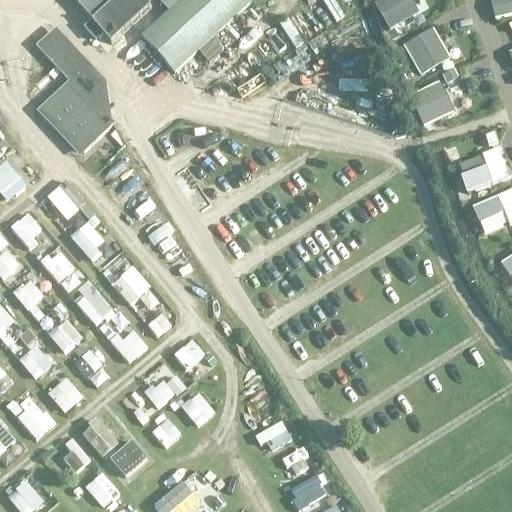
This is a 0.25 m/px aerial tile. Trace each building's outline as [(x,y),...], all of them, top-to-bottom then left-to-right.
[(73,0),(94,23),(93,24),(112,47),(152,10),(144,2),(146,0),(73,0)] [(258,0),(185,0),(142,40),(175,77),(258,0)] [(321,0),(329,13),(350,0),(321,0)] [(390,32),(417,16),(407,0),(386,0),(375,7),(390,32)] [(511,0),(490,6),(495,24),(511,19),(511,0)] [(354,7),(357,27),(368,25),(366,5),(354,7)] [(328,50),(357,37),(352,26),(323,40),(328,50)] [(432,31),(405,47),(422,76),(449,60),(432,31)] [(394,32),(382,39),(387,47),(399,40),(394,32)] [(85,95),(97,84),(52,34),(37,48),(69,84),(41,110),(83,156),(114,127),(85,95)] [(273,63),(293,50),(287,42),(267,55),(273,63)] [(309,61),(325,51),(320,43),(304,53),(309,61)] [(338,64),(367,55),(364,45),(335,54),(338,64)] [(386,49),(393,61),(400,56),(394,45),(386,49)] [(315,67),(308,75),(330,95),(346,78),(322,56),(314,66),(315,67)] [(355,62),(344,66),(353,93),(364,89),(355,62)] [(367,91),(377,88),(369,62),(359,65),(367,91)] [(240,83),(260,76),(257,66),(236,73),(240,83)] [(446,86),(458,79),(454,71),(441,77),(446,86)] [(442,86),(411,101),(425,129),(456,114),(442,86)] [(495,136),(485,139),(488,149),(498,146),(495,136)] [(487,172),(462,181),(468,196),(511,180),(501,151),(482,158),(487,172)] [(106,180),(130,162),(123,154),(100,171),(106,180)] [(0,167),(0,185),(4,189),(19,175),(7,161),(0,167)] [(118,201),(143,183),(136,174),(112,192),(118,201)] [(150,193),(125,210),(139,231),(164,214),(150,193)] [(511,193),(473,210),(480,225),(504,215),(509,229),(511,227),(511,193)] [(81,220),(65,201),(57,207),(73,226),(81,220)] [(142,234),(150,246),(174,230),(166,219),(142,234)] [(12,232),(31,254),(39,248),(20,225),(12,232)] [(152,248),(160,258),(181,241),(173,231),(152,248)] [(0,239),(0,238),(0,269),(15,257),(0,239)] [(100,258),(87,242),(79,248),(93,264),(100,258)] [(53,274),(69,260),(54,243),(38,257),(53,274)] [(172,269),(190,258),(181,245),(163,256),(172,269)] [(511,258),(492,268),(502,291),(511,286),(511,258)] [(184,260),(175,275),(184,280),(193,265),(184,260)] [(19,301),(38,292),(27,270),(8,280),(19,301)] [(73,277),(94,300),(102,293),(81,270),(73,277)] [(182,284),(196,299),(211,286),(197,270),(182,284)] [(132,309),(141,302),(123,281),(115,289),(132,309)] [(79,308),(98,330),(106,324),(86,301),(79,308)] [(0,335),(2,337),(8,332),(0,322),(0,317),(7,311),(0,302),(0,335)] [(150,329),(166,317),(156,303),(140,315),(150,329)] [(56,345),(77,333),(64,310),(44,322),(56,345)] [(8,329),(14,340),(29,332),(23,321),(8,329)] [(67,349),(73,356),(89,343),(83,336),(67,349)] [(111,345),(130,367),(138,361),(119,339),(111,345)] [(88,371),(103,356),(91,343),(76,359),(88,371)] [(195,366),(181,349),(172,357),(186,373),(195,366)] [(237,356),(232,375),(247,379),(252,359),(237,356)] [(20,364),(37,383),(45,376),(28,357),(20,364)] [(14,369),(3,374),(0,368),(0,390),(20,381),(14,369)] [(60,372),(44,387),(59,403),(75,388),(60,372)] [(154,379),(168,396),(174,391),(160,374),(154,379)] [(152,377),(143,385),(159,405),(168,398),(168,396),(154,379),(152,377)] [(29,413),(38,404),(19,385),(2,401),(31,431),(39,423),(29,413)] [(118,397),(128,414),(143,406),(134,389),(118,397)] [(188,401),(179,408),(197,430),(206,422),(188,401)] [(156,407),(140,419),(152,435),(168,424),(156,407)] [(83,439),(103,462),(119,448),(97,422),(89,429),(91,432),(83,439)] [(258,438),(263,447),(284,434),(279,425),(258,438)] [(85,469),(92,463),(73,441),(65,448),(85,469)] [(10,455),(0,443),(0,461),(1,462),(10,455)] [(125,480),(147,462),(132,444),(110,462),(125,480)] [(286,471),(307,459),(302,450),(281,462),(286,471)] [(282,481),(293,502),(302,498),(296,486),(312,478),(308,469),(282,481)] [(155,485),(164,495),(177,485),(169,474),(155,485)] [(98,483),(118,506),(125,499),(106,477),(98,483)] [(199,500),(217,490),(213,482),(195,492),(199,500)] [(321,490),(295,505),(299,511),(303,511),(326,499),(321,490)] [(5,497),(16,511),(29,511),(12,491),(5,497)] [(247,511),(239,496),(211,511),(247,511)] [(141,511),(129,498),(113,511),(141,511)]
